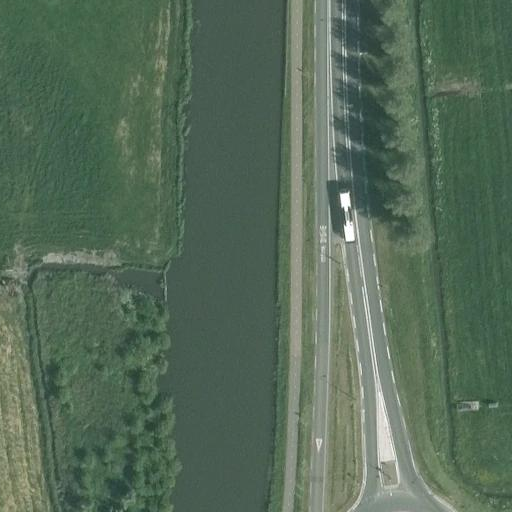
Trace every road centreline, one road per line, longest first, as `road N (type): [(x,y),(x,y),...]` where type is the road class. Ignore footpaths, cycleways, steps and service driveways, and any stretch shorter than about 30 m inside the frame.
road 1 (primary): [(341,0),(348,171),(373,364)]
road 2 (primary): [(414,504),(373,364)]
road 3 (primary): [(373,364),(373,509)]
